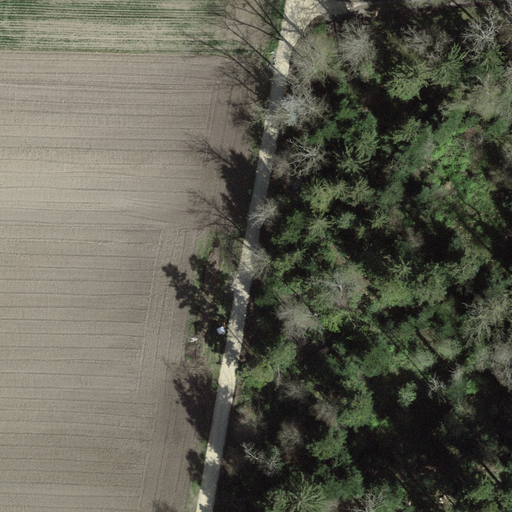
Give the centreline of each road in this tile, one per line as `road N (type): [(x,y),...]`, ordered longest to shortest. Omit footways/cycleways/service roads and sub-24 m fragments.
road 1 (track): [(212,511),(298,0)]
road 2 (track): [(485,0),(297,6)]
